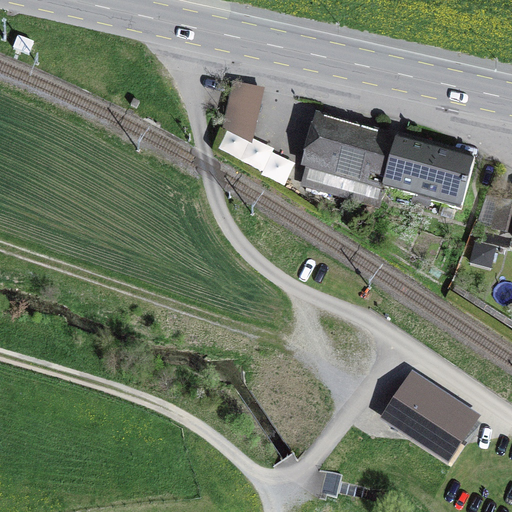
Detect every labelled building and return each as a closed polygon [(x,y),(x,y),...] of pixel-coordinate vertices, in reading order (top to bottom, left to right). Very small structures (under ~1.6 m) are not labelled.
[(257,89),(234,84),(225,126),(246,137),(257,89)] [(377,207),(382,189),(395,143),(387,140),(385,142),(323,125),(305,186),(377,207)] [(396,140),(395,143),(382,189),(461,209),(475,162),(396,140)] [(511,204),(501,201),(494,231),(511,235),(511,219),(511,220),(511,219),(511,204)] [(412,378),(384,420),(413,438),(424,422),(459,445),(476,420),(412,378)]
